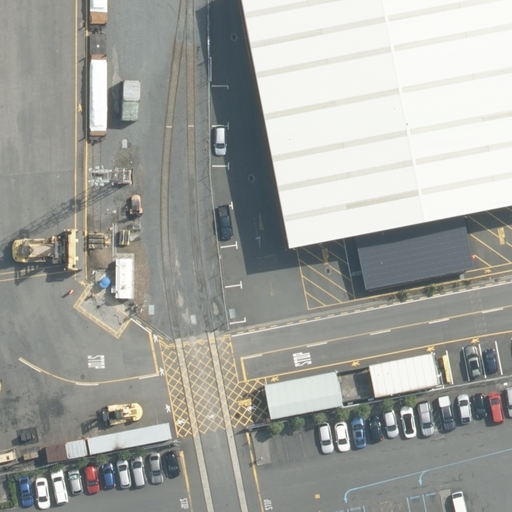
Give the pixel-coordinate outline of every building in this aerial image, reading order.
[(466,213),(511,203),(511,0),(243,0),(291,246),(354,234),(466,213)] [(466,213),(354,234),(364,288),(476,265),(466,213)] [(140,258),(119,257),(117,301),(138,302),(140,258)] [(355,360),(349,340),(309,351),(314,371),(355,360)] [(447,386),(441,352),(376,366),(383,399),(447,386)] [(349,407),(341,370),(269,385),(277,422),(349,407)]
